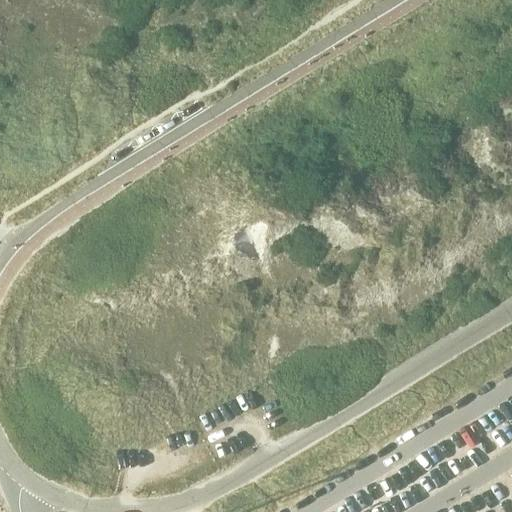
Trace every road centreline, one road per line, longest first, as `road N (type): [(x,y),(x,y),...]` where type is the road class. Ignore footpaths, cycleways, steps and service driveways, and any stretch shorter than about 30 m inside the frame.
road 1 (tertiary): [(393,0),(127,163),(0,258)]
road 2 (tertiary): [(149,511),(181,506),(310,436),(511,311)]
road 3 (tertiary): [(0,450),(46,491),(107,511)]
